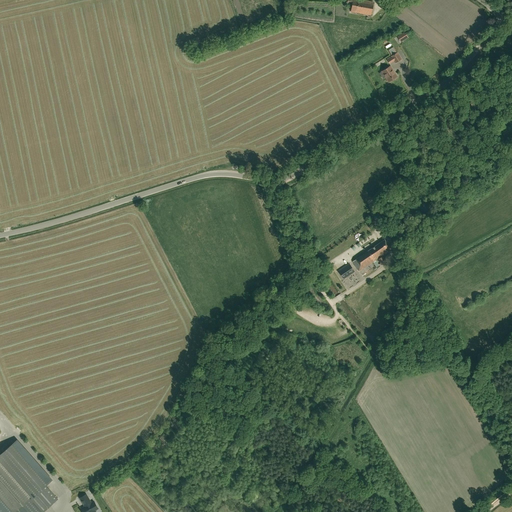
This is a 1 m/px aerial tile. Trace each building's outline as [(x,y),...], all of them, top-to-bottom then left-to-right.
[(359,3),(359,0),(347,0),(347,2),(353,3),(351,12),(356,13),(356,9),(358,10),(359,5),(360,3),(359,3)] [(356,9),(356,13),(371,15),(373,2),(360,0),(359,0),(359,3),(360,3),(359,5),(358,10),(356,9)] [(408,37),(406,35),(404,32),(397,37),(401,42),(408,37)] [(397,52),(391,56),(395,62),(401,59),(397,52)] [(397,77),(390,66),(381,71),(388,82),(397,77)] [(359,271),(391,249),(384,240),(355,260),(352,262),(359,271)] [(381,265),(386,262),(383,256),(378,259),(381,265)] [(344,279),(354,272),(349,264),(338,271),(344,279)] [(51,480),(16,440),(0,454),(0,511),(42,511),(57,499),(45,485),(51,480)] [(82,511),(95,511),(95,510),(98,508),(94,501),(91,503),(86,494),(80,498),(85,507),(81,509),(82,511)]
